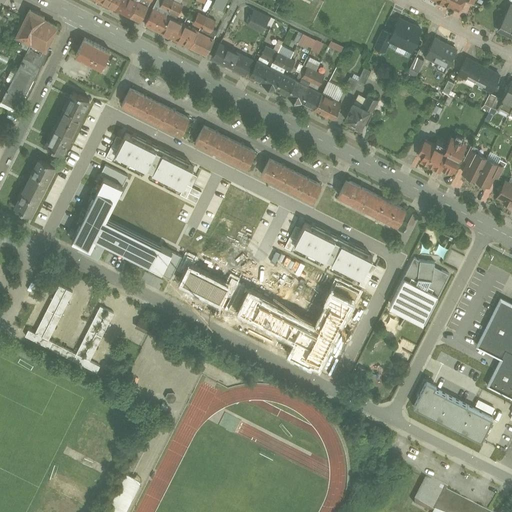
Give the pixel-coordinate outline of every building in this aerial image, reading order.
[(138,0),(137,0),(119,0),(115,7),(131,15),(138,0)] [(138,0),(131,15),(140,20),(148,5),(138,0)] [(173,0),(162,0),(160,6),(168,10),(173,0)] [(182,4),(173,0),(168,10),(177,14),(182,4)] [(215,0),(212,5),(220,9),(224,0),(215,0)] [(437,0),(443,3),(444,2),(450,5),(452,5),(459,9),(463,0),(437,0)] [(511,3),(511,4),(498,30),(511,37),(511,3)] [(26,51),(44,60),(50,48),(47,47),(54,34),(59,24),(46,17),(47,15),(38,11),(29,6),(15,35),(31,42),(26,51)] [(169,15),(153,7),(145,22),(161,30),(169,15)] [(270,16),(255,8),(247,23),(262,31),(270,16)] [(198,12),(193,22),(201,26),(202,27),(207,17),(198,12)] [(183,23),(169,15),(161,30),(176,38),(183,23)] [(207,17),(202,27),(201,26),(199,30),(198,30),(191,45),(190,46),(206,54),(218,31),(212,28),(216,21),(207,16),(207,17)] [(420,28),(400,18),(392,34),(389,40),(390,40),(398,44),(399,43),(412,49),(417,37),(416,37),(420,28)] [(198,30),(183,23),(176,38),(190,46),(191,45),(198,30)] [(382,29),(374,46),(385,51),(390,40),(389,40),(392,34),(382,29)] [(305,32),(300,44),(322,53),(327,41),(305,32)] [(110,49),(85,36),(76,52),(102,65),(110,49)] [(278,38),(273,49),(274,49),(278,51),(283,41),(278,38)] [(456,49),(435,38),(426,55),(447,66),(456,49)] [(333,40),(331,45),(344,50),(346,45),(333,40)] [(220,43),(213,57),(246,73),(253,59),(220,43)] [(0,44),(0,57),(5,60),(6,58),(9,60),(13,52),(0,44)] [(273,49),(265,45),(258,60),(267,64),(274,49),(273,49)] [(286,56),(278,51),(273,61),(281,66),(286,56)] [(27,52),(8,88),(7,88),(4,94),(5,94),(2,99),(19,107),(26,93),(28,94),(32,87),(30,86),(33,79),(43,60),(27,52)] [(295,60),(286,56),(281,66),(290,70),(295,60)] [(320,69),(323,60),(311,56),(309,65),(320,69)] [(424,60),(416,56),(410,67),(418,72),(424,60)] [(474,62),(466,57),(458,73),(467,77),(468,75),(476,79),(483,66),(474,62)] [(258,60),(257,59),(249,74),(262,81),(262,82),(270,66),(267,64),(258,60)] [(283,72),(270,66),(262,82),(275,88),(283,72)] [(307,66),(300,81),(308,85),(316,70),(307,66)] [(491,71),(483,66),(476,79),(485,83),(483,86),(492,90),(499,75),(491,70),(491,71)] [(364,67),(358,80),(365,83),(371,71),(364,67)] [(316,70),(308,85),(317,90),(324,75),(316,70)] [(296,79),(283,72),(275,88),(288,95),(296,79)] [(358,80),(350,76),(344,88),(352,92),(358,80)] [(300,81),(296,79),(288,95),(301,101),(308,85),(300,81)] [(448,80),(443,91),(449,94),(454,83),(448,80)] [(502,99),(497,107),(498,108),(509,113),(511,107),(511,80),(511,81),(502,99)] [(308,85),(301,101),(302,101),(314,108),(314,107),(322,92),(317,90),(308,85)] [(189,116),(131,87),(123,103),(181,133),(189,116)] [(73,90),(47,142),(52,145),(52,146),(63,151),(68,140),(69,140),(72,135),(71,135),(81,114),(82,115),(85,109),(84,109),(90,97),(80,92),(79,93),(73,90)] [(341,102),(322,92),(314,107),(333,117),(341,102)] [(490,93),(485,104),(491,106),(496,96),(490,93)] [(362,106),(354,102),(345,119),(361,127),(363,121),(366,123),(372,111),(378,99),(368,94),(362,106)] [(449,94),(444,103),(449,106),(454,96),(449,94)] [(502,99),(496,96),(491,106),(497,109),(498,108),(497,107),(502,99)] [(255,150),(204,124),(196,140),(247,166),(255,150)] [(157,148),(126,132),(123,138),(116,152),(147,168),(147,167),(153,170),(153,171),(184,186),(191,172),(194,166),(163,151),(157,148)] [(117,135),(107,155),(113,158),(116,152),(123,138),(117,135)] [(466,143),(452,135),(446,147),(446,148),(445,150),(425,139),(419,150),(423,153),(421,158),(439,168),(441,165),(452,170),(466,143)] [(478,147),(472,144),(469,149),(474,152),(475,151),(476,152),(478,147)] [(469,149),(464,159),(469,162),(474,152),(469,149)] [(464,173),(488,185),(493,175),(498,164),(499,163),(498,163),(476,152),(475,151),(474,152),(469,162),(464,173)] [(46,161),(40,158),(35,167),(37,168),(32,178),(30,176),(24,188),(27,189),(22,198),(19,197),(16,205),(22,208),(21,209),(30,214),(55,165),(46,160),(46,161)] [(321,183),(270,158),(262,173),(313,199),(321,183)] [(507,162),(500,158),(498,163),(499,163),(498,164),(504,167),(507,162)] [(126,174),(102,162),(97,171),(122,184),(126,174)] [(504,167),(498,164),(493,175),(499,177),(504,167)] [(181,193),(186,196),(197,175),(191,172),(184,186),(181,193)] [(125,186),(102,174),(69,238),(100,253),(108,237),(100,233),(109,216),(125,186)] [(405,208),(346,178),(339,194),(398,224),(405,208)] [(511,183),(505,180),(498,195),(504,199),(504,200),(511,203),(511,202),(511,183)] [(204,191),(195,186),(190,196),(199,201),(204,191)] [(209,212),(206,217),(203,222),(209,226),(216,216),(209,212)] [(171,278),(183,253),(109,216),(100,233),(108,237),(161,263),(157,271),(171,278)] [(336,238),(305,222),(302,228),(296,241),(295,242),(326,258),(326,257),(332,260),(332,261),(363,277),(370,262),(373,257),(342,241),(342,242),(336,239),(336,238)] [(296,226),(286,245),(292,248),(295,242),(296,241),(302,228),(296,226)] [(248,255),(240,274),(247,277),(256,258),(248,255)] [(425,320),(449,272),(434,265),(435,260),(421,258),(415,255),(391,303),(425,320)] [(231,283),(189,261),(179,281),(221,302),(231,283)] [(360,282),(366,285),(376,265),(370,262),(363,277),(360,282)] [(68,288),(60,285),(38,330),(45,334),(68,288)] [(263,294),(248,287),(237,309),(308,345),(304,352),(321,360),(352,299),(336,291),(317,328),(261,299),(263,294)] [(68,288),(45,334),(52,337),(75,292),(68,288)] [(511,305),(502,300),(479,346),(500,357),(487,383),(511,395),(511,305)] [(108,309),(102,305),(79,350),(86,354),(108,309)] [(108,309),(86,354),(93,357),(116,312),(108,309)] [(159,322),(153,319),(150,325),(139,320),(136,326),(148,331),(154,333),(159,322)] [(30,328),(27,334),(97,370),(101,364),(30,328)] [(365,369),(359,366),(354,375),(361,378),(365,369)] [(484,435),(495,414),(435,385),(438,378),(429,374),(415,402),(484,435)] [(425,481),(415,476),(410,485),(420,490),(425,481)] [(484,511),(447,493),(448,490),(427,479),(414,503),(430,511),(484,511)]
